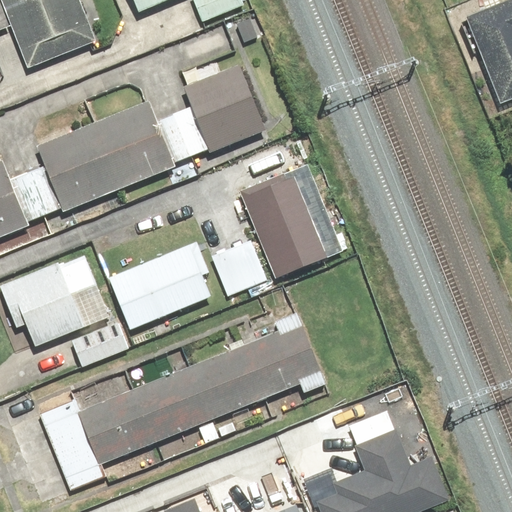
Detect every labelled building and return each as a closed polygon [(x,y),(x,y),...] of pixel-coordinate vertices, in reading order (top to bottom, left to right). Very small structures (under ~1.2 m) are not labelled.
[(86,0),(4,0),(29,66),(101,40),(86,0)] [(511,0),(509,0),(467,16),(501,105),(511,100),(511,0)] [(254,15),(235,24),(246,48),(265,40),(254,15)] [(247,69),(190,90),(213,150),(270,129),(247,69)] [(161,102),(42,139),(63,207),(182,170),(161,102)] [(8,157),(0,160),(0,235),(35,221),(8,157)] [(307,167),(241,192),(274,281),(340,256),(307,167)] [(205,235),(110,274),(125,331),(264,274),(254,236),(209,254),(205,235)] [(111,314),(88,249),(3,280),(26,345),(111,314)] [(322,371),(300,313),(79,403),(100,461),(322,371)] [(430,446),(404,459),(394,425),(354,444),(362,473),(317,494),(322,511),(405,511),(444,494),(430,446)] [(228,511),(220,485),(174,508),(175,511),(228,511)] [(307,511),(302,500),(273,511),(307,511)]
